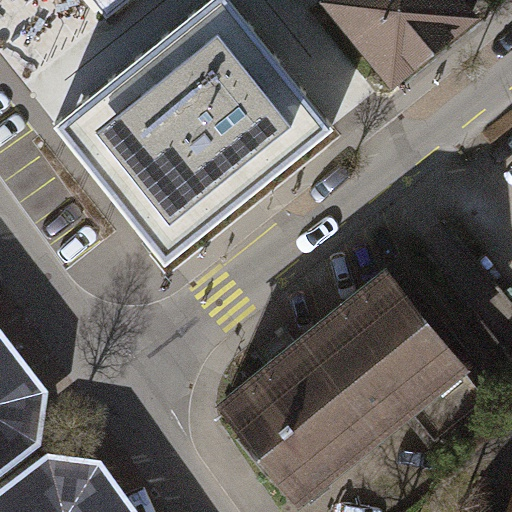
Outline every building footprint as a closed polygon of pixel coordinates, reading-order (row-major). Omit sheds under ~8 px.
[(222,0),(216,0),(56,129),(162,261),(326,129),(222,0)] [(123,0),(100,0),(109,11),(123,0)] [(475,12),(465,0),(326,0),(390,79),(475,12)] [(488,397),(388,274),(225,404),(298,495),(408,406),(434,440),(488,397)] [(45,386),(0,326),(0,471),(40,442),(45,386)] [(139,511),(102,460),(47,452),(0,488),(0,511),(139,511)]
